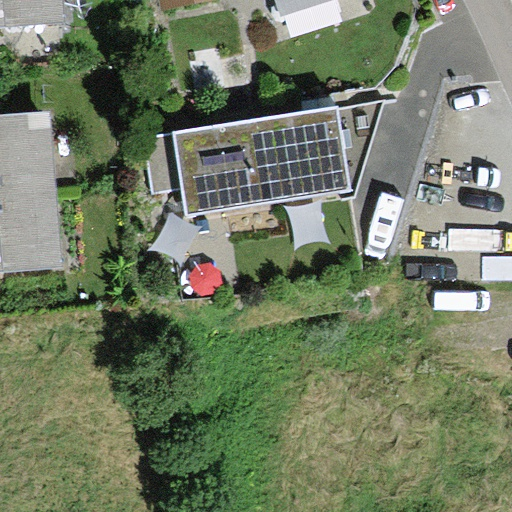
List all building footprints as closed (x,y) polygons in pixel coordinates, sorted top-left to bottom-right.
[(0,0),(0,34),(64,30),(61,0),(0,0)] [(156,0),(159,15),(229,2),(228,0),(156,0)] [(0,121),(0,201),(58,196),(51,117),(0,121)] [(176,136),(143,141),(152,198),(184,193),(189,221),(350,197),(338,118),(177,142),(176,136)] [(0,283),(65,278),(58,196),(0,201),(0,283)]
